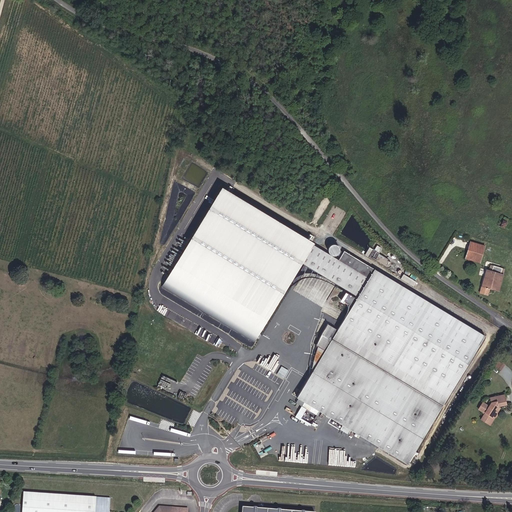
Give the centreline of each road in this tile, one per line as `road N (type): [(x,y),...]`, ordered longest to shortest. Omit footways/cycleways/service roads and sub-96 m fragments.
road 1 (unclassified): [(56,0),(103,26),(191,49),(251,81),(403,250),(511,327)]
road 2 (secondary): [(511,496),(319,484)]
